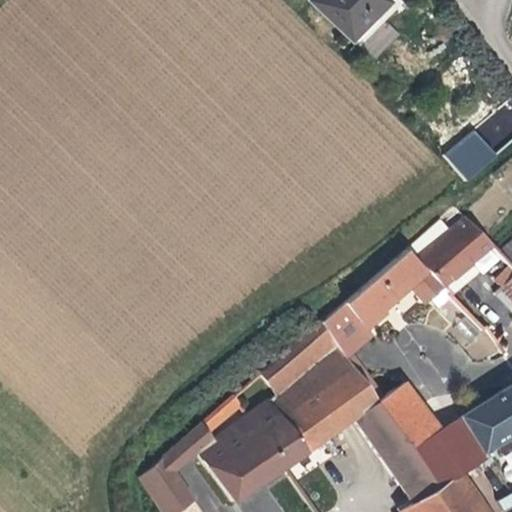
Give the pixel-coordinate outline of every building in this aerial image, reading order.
[(341,0),(328,13),(365,48),(386,26),(391,31),(406,15),(392,0),(341,0)] [(386,26),(365,48),(370,53),(391,31),(386,26)] [(455,165),(469,181),(495,158),(477,138),(451,160),(455,165)] [(454,292),(463,300),(480,285),(471,275),(479,267),(501,248),(473,218),(425,262),(454,292)] [(326,329),(350,364),(380,339),(376,332),(394,318),(392,315),(419,290),(436,307),(454,292),(425,262),(415,251),(326,329)] [(471,275),(480,285),(488,277),(479,267),(471,275)] [(511,275),(503,284),(510,293),(511,290),(511,275)] [(379,402),(350,364),(326,329),(270,380),(286,400),(257,421),(288,470),(290,472),(364,422),(419,505),(420,504),(440,490),(379,402)] [(388,396),(358,358),(350,364),(379,402),(388,396)] [(472,470),(488,460),(492,467),(498,463),(492,454),(511,441),(511,394),(471,418),(446,434),(409,384),(379,402),(440,490),(464,475),(472,470)] [(197,444),(206,456),(257,421),(244,403),(197,444)] [(257,421),(206,456),(242,505),(290,472),(288,470),(257,421)] [(193,448),(201,460),(206,456),(197,444),(193,448)] [(159,477),(179,511),(189,511),(199,506),(180,476),(201,460),(193,448),(159,477)] [(489,511),(464,475),(440,490),(420,504),(419,505),(405,511),(489,511)] [(179,511),(159,477),(151,484),(168,511),(179,511)]
